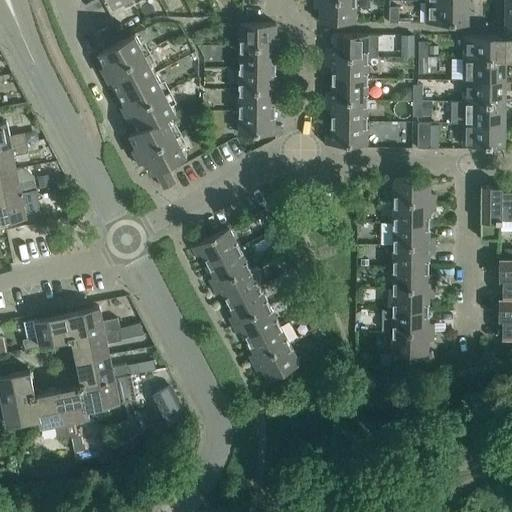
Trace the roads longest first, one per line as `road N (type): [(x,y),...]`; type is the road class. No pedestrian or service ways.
road 1 (residential): [(165,511),(215,457),(207,398),(126,240)]
road 2 (residential): [(126,240),(261,167),(299,156)]
road 3 (residential): [(469,334),(469,163)]
road 4 (residential): [(299,156),(469,163)]
road 5 (unclassified): [(91,172),(17,27)]
road 6 (residential): [(299,156),(301,29),(289,0)]
road 7 (residential): [(0,279),(98,256),(126,240)]
